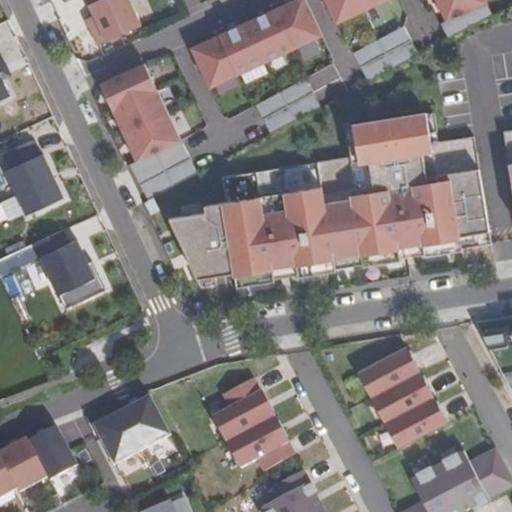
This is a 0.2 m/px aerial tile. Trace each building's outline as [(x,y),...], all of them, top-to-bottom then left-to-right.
[(130,0),(93,0),(88,3),(98,25),(90,29),(98,46),(142,25),(130,0)] [(210,89),(324,37),(306,0),(289,0),(288,1),(264,12),(234,25),(205,39),(190,45),(210,89)] [(325,0),(337,25),(389,0),(325,0)] [(436,0),(447,21),(487,3),(488,2),(487,0),(436,0)] [(448,40),(494,15),(487,3),(447,21),(440,25),(448,40)] [(368,82),(419,54),(404,26),(353,53),(368,82)] [(136,161),(181,140),(144,63),(100,84),(136,161)] [(0,67),(0,74),(3,80),(11,77),(5,65),(0,67)] [(319,101),(345,88),(333,65),(307,78),(319,101)] [(3,80),(0,74),(0,102),(11,97),(3,80)] [(270,135),(321,107),(306,79),(255,106),(270,135)] [(475,135),(433,142),(428,111),(345,126),(350,157),(224,178),(228,202),(207,206),(207,213),(171,219),(199,280),(235,271),(239,285),(277,279),(276,277),(275,266),(299,262),(300,274),(300,276),(338,271),(338,268),(364,264),(365,267),(403,261),(402,259),(401,248),(424,243),(426,255),(426,257),(494,244),(475,135)] [(147,200),(199,173),(181,140),(136,161),(129,165),(147,200)] [(6,170),(27,216),(65,199),(43,153),(6,170)] [(34,243),(58,296),(96,279),(77,238),(69,242),(64,229),(34,243)] [(402,259),(426,255),(424,243),(401,248),(402,259)] [(276,277),(300,274),(299,262),(275,266),(276,277)] [(27,267),(4,278),(15,300),(37,290),(27,267)] [(511,316),(478,322),(511,385),(511,316)] [(409,347),(361,372),(402,449),(449,424),(409,347)] [(227,395),(233,407),(216,417),(244,470),(261,460),(267,472),(298,457),(258,380),(227,395)] [(94,424),(115,467),(172,438),(151,395),(94,424)] [(58,427),(29,442),(48,479),(50,482),(79,466),(58,427)] [(48,479),(29,442),(27,438),(0,452),(0,458),(17,491),(19,494),(48,479)] [(425,501),(404,511),(464,511),(511,487),(511,475),(498,449),(473,462),(466,450),(413,478),(425,501)] [(0,499),(17,491),(0,458),(0,499)] [(327,511),(307,473),(276,488),(282,500),(265,509),(267,511),(327,511)] [(175,511),(171,501),(143,511),(175,511)]
